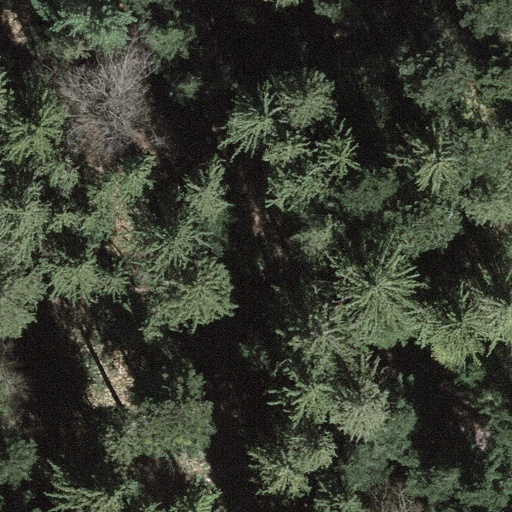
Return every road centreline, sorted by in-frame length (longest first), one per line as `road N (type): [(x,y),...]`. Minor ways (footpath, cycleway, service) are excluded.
road 1 (track): [(0,310),(47,286),(247,262),(356,372),(440,425),(511,453)]
road 2 (track): [(247,262),(99,112),(0,61)]
